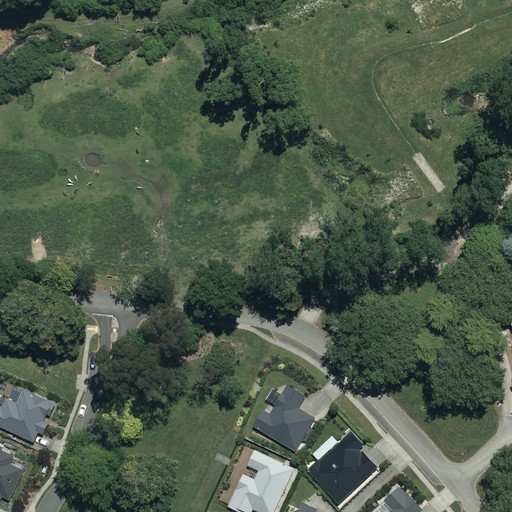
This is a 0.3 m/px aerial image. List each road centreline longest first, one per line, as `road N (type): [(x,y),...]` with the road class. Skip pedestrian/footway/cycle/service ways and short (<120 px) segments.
road 1 (residential): [(480,511),(353,369),(311,334),(260,317),(116,304)]
road 2 (residential): [(116,304),(106,385),(75,467),(45,511)]
